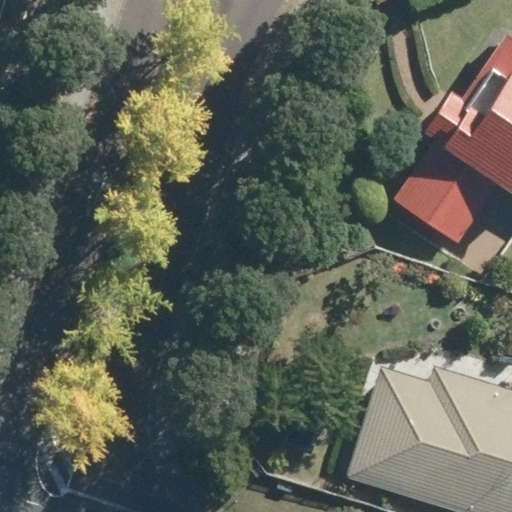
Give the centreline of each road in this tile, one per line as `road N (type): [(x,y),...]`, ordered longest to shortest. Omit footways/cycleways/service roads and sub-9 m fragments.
road 1 (residential): [(259,0),(238,52),(134,511)]
road 2 (residential): [(0,419),(148,0)]
